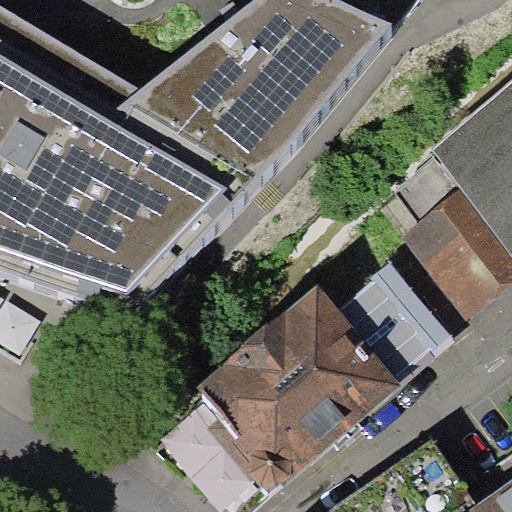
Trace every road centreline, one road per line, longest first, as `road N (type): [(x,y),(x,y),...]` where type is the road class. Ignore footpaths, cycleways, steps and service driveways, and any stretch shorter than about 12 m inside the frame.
road 1 (residential): [(511,348),(292,511)]
road 2 (residential): [(0,442),(110,511)]
